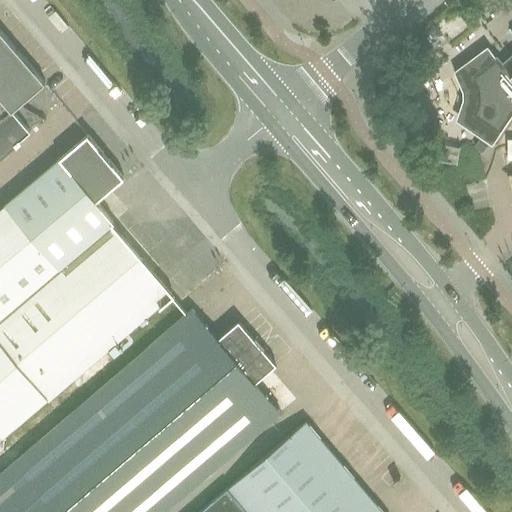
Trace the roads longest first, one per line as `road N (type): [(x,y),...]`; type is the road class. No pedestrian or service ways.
road 1 (unclassified): [(474,511),(196,189)]
road 2 (primary): [(273,128),(413,290),(511,423)]
road 3 (primary): [(511,378),(408,238),(294,107)]
road 4 (unclassified): [(196,189),(32,0)]
road 5 (primary): [(170,0),(273,128)]
road 6 (unclassified): [(294,107),(414,0)]
road 7 (primary): [(294,107),(202,0)]
